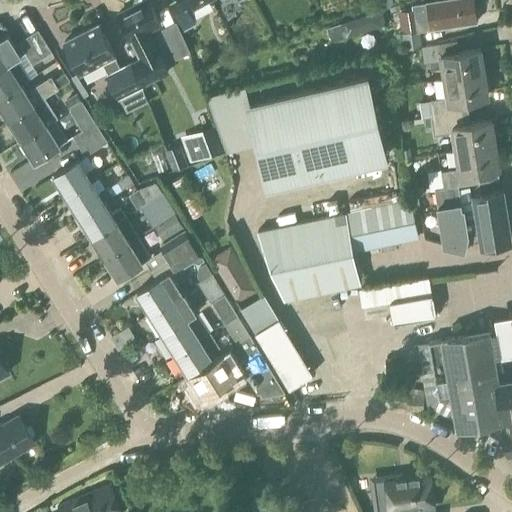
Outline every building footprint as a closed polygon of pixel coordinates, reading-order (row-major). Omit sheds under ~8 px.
[(134,6),(119,13),(132,37),(141,57),(131,62),(142,84),(168,71),(148,29),(160,24),(148,0),(145,0),(144,1),(143,0),(134,0),(133,2),(134,6)] [(176,0),(171,3),(184,28),(195,22),(189,10),(207,0),(176,0)] [(429,5),(419,7),(420,19),(431,18),(432,27),(477,21),(473,0),(435,0),(429,1),(429,5)] [(417,7),(401,9),(404,31),(420,29),(417,7)] [(346,36),(363,30),(358,16),(341,22),(346,36)] [(100,23),(66,42),(82,72),(103,61),(110,74),(108,74),(120,96),(122,95),(128,107),(148,97),(142,84),(131,62),(122,67),(115,54),(116,54),(100,23)] [(38,29),(29,34),(43,57),(52,51),(38,29)] [(404,31),(396,32),(398,48),(422,44),(420,29),(404,31)] [(0,68),(9,62),(26,52),(21,42),(16,45),(10,34),(0,39),(0,68)] [(29,34),(19,40),(21,42),(26,52),(33,63),(43,57),(29,34)] [(458,39),(422,44),(425,61),(442,58),(445,77),(485,71),(481,47),(460,51),(458,39)] [(9,62),(0,68),(0,96),(22,82),(9,62)] [(448,96),(431,99),(433,115),(469,110),(467,98),(489,95),(485,71),(445,77),(448,96)] [(22,82),(0,96),(0,102),(10,118),(43,98),(70,80),(66,73),(55,80),(52,76),(27,91),(22,82)] [(369,78),(251,103),(268,181),(385,156),(369,78)] [(76,90),(65,97),(72,107),(83,101),(76,90)] [(43,98),(10,118),(23,139),(54,119),(56,118),(43,98)] [(469,110),(433,115),(436,132),(454,130),(457,148),(496,142),(493,119),(471,122),(469,110)] [(54,119),(23,139),(36,160),(67,140),(54,119)] [(96,121),(73,135),(80,145),(102,131),(96,121)] [(217,127),(194,136),(202,158),(225,149),(217,127)] [(102,131),(80,145),(86,154),(108,140),(102,131)] [(442,169),(429,172),(432,190),(445,188),(444,186),(458,184),(481,180),(479,169),(500,166),(496,142),(457,148),(460,167),(442,170),(442,169)] [(173,171),(187,165),(180,144),(165,149),(173,171)] [(79,158),(54,173),(68,195),(92,179),(92,178),(100,172),(95,165),(87,171),(79,158)] [(187,172),(169,183),(191,219),(209,208),(187,172)] [(129,173),(118,180),(123,188),(134,181),(129,173)] [(92,179),(68,195),(80,215),(105,200),(92,179)] [(163,191),(156,180),(134,190),(143,204),(163,191)] [(445,189),(437,190),(439,205),(442,224),(508,213),(504,188),(474,192),(476,206),(462,209),(461,201),(458,184),(444,186),(445,188),(445,189)] [(172,215),(176,213),(163,191),(143,204),(140,206),(153,227),(159,224),(172,215)] [(411,198),(257,230),(284,299),(359,284),(351,249),(419,236),(411,198)] [(105,200),(80,215),(93,235),(126,214),(122,206),(113,212),(105,200)] [(126,214),(93,235),(106,256),(139,235),(140,234),(128,213),(126,214)] [(508,213),(442,224),(445,243),(465,248),(469,232),(480,230),(482,244),(511,239),(508,213)] [(180,227),(172,215),(159,224),(167,236),(180,227)] [(229,288),(250,277),(226,232),(205,243),(229,288)] [(188,233),(166,247),(172,256),(194,242),(188,233)] [(139,235),(106,256),(119,277),(152,256),(139,235)] [(194,242),(172,256),(178,266),(200,252),(194,242)] [(170,271),(138,291),(151,312),(183,291),(170,271)] [(213,273),(199,281),(212,302),(226,293),(213,273)] [(428,278),(359,290),(362,307),(390,301),(393,322),(435,314),(428,278)] [(183,291),(151,312),(163,332),(197,311),(184,291),(183,291)] [(233,306),(222,312),(227,320),(238,314),(233,306)] [(197,311),(163,332),(176,352),(210,331),(197,311)] [(511,312),(497,316),(503,355),(511,353),(511,312)] [(227,321),(239,341),(250,334),(238,314),(227,320),(227,321)] [(278,317),(256,331),(290,387),(313,373),(278,317)] [(156,320),(139,330),(147,344),(164,335),(156,320)] [(489,330),(429,341),(439,397),(462,409),(465,425),(484,421),(507,433),(511,449),(511,377),(498,380),(489,330)] [(210,331),(176,352),(189,373),(222,352),(210,331)] [(117,340),(128,358),(142,350),(131,332),(117,340)] [(239,341),(222,352),(189,373),(202,393),(244,368),(259,391),(278,379),(250,334),(239,341)] [(0,376),(10,371),(0,353),(0,376)] [(399,356),(387,357),(388,370),(400,369),(399,356)] [(397,389),(396,405),(408,406),(408,408),(423,408),(423,389),(410,389),(410,390),(397,389)] [(0,462),(36,441),(20,413),(0,425),(0,462)] [(429,471),(387,477),(391,511),(396,511),(433,507),(429,471)] [(0,479),(0,484),(4,490),(14,482),(11,478),(3,477),(0,479)] [(122,511),(110,482),(58,504),(61,511),(122,511)]
